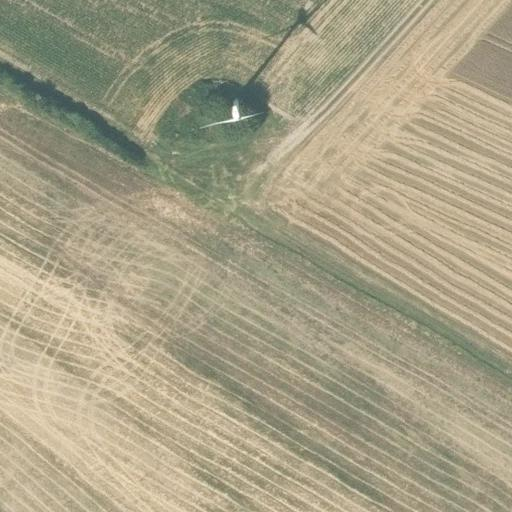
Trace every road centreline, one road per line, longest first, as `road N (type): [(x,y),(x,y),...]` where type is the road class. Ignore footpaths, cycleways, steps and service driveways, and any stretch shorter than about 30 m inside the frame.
road 1 (track): [(0,27),(511,330)]
road 2 (track): [(394,0),(240,169)]
